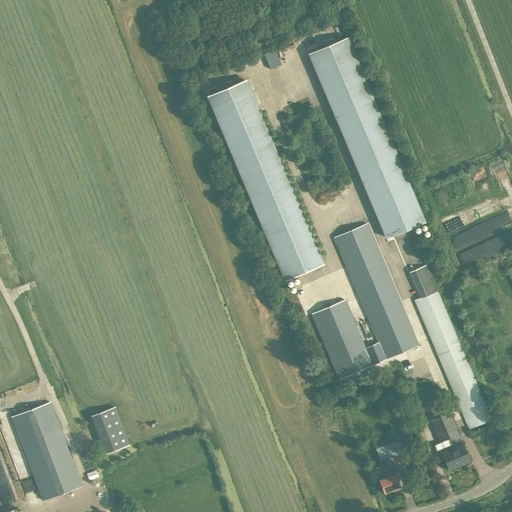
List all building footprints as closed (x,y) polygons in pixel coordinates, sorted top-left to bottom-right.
[(422,222),(345,38),(308,54),(386,238),(422,222)] [(244,80),(211,94),(207,96),(285,280),(322,265),(244,80)] [(344,299),(311,313),(339,379),(418,345),(366,224),(333,238),(378,343),(365,349),(344,299)] [(469,429),(491,420),(437,292),(421,298),(414,300),(469,429)] [(43,501),(81,487),(49,403),(11,418),(43,501)] [(128,444),(113,407),(90,416),(105,454),(128,444)] [(439,442),(458,434),(449,412),(430,420),(439,442)] [(384,493),(400,487),(395,474),(393,474),(386,456),(393,453),(390,444),(376,449),(387,477),(379,480),(384,493)] [(448,470),(469,461),(463,445),(442,454),(448,470)] [(95,470),(87,473),(89,480),(97,476),(95,470)]
